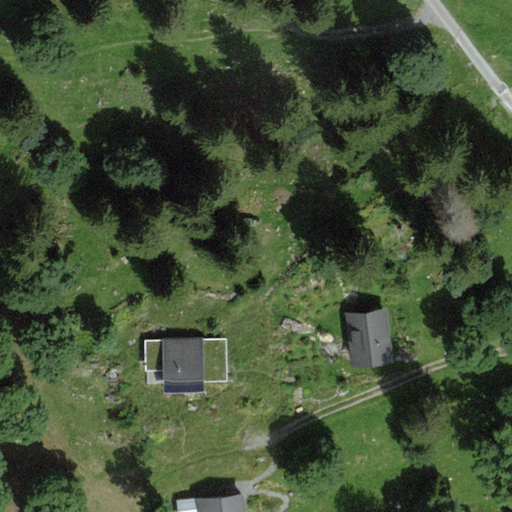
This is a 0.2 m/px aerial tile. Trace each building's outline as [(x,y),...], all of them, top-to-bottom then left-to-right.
[(348,311),(353,357),(389,352),(383,307),(348,311)] [(200,377),(199,364),(214,364),(214,335),(150,337),(150,355),(165,354),(166,365),(166,380),(166,384),(200,383),(200,377)] [(200,377),(226,376),(225,335),(214,335),(214,364),(199,364),(200,377)] [(165,354),(150,355),(150,337),(145,337),(146,365),(166,365),(165,354)] [(146,380),(166,380),(166,365),(146,365),(146,380)] [(202,511),(242,511),(240,491),(200,496),(202,511)] [(179,511),(194,509),(193,496),(178,498),(179,511)] [(179,511),(202,511),(200,496),(193,496),(194,509),(179,511)]
